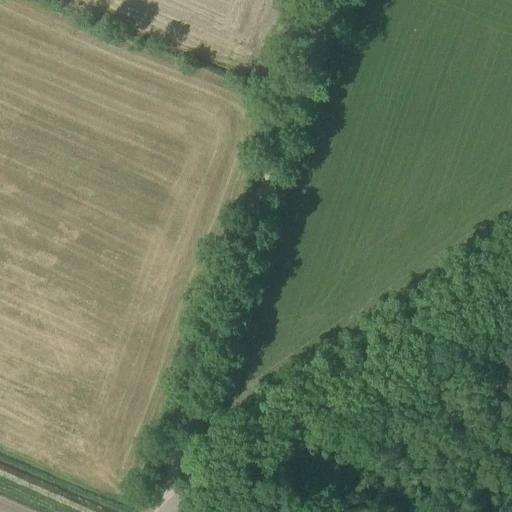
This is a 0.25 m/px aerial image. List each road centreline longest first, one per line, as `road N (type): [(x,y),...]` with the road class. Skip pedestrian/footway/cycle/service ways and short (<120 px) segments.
road 1 (track): [(330,0),(180,425),(171,490)]
road 2 (tertiary): [(172,511),(511,273)]
